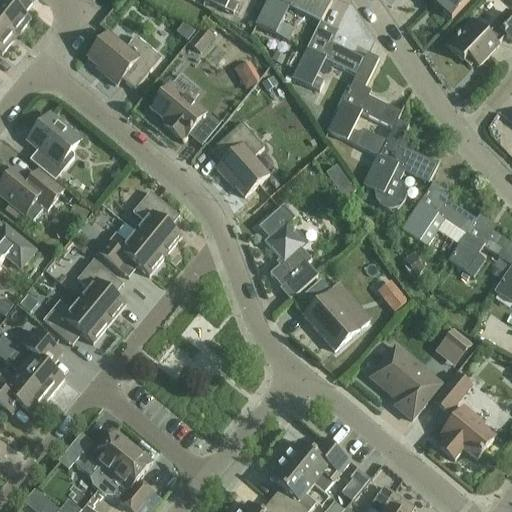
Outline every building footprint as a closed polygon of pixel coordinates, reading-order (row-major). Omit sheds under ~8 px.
[(0,0),(0,26),(16,40),(31,22),(25,17),(32,8),(22,0),(0,0)] [(207,0),(206,3),(232,16),(237,6),(227,1),(227,0),(269,0),(270,0),(270,1),(270,0),(207,0)] [(270,0),(256,28),(282,41),(288,44),(293,34),(288,31),(277,26),(286,8),(321,26),(329,9),(332,3),(325,0),(315,0),(315,2),(311,0),(270,0),(270,1),(270,0)] [(468,0),(435,0),(432,4),(451,22),(470,2),(468,0)] [(472,24),(447,50),(464,65),(468,60),(479,70),(498,49),(497,48),(505,39),(511,45),(511,20),(506,14),(485,36),(472,24)] [(0,56),(2,58),(16,40),(0,26),(0,56)] [(317,31),(292,82),(318,95),(323,85),(313,79),(322,62),(356,79),(357,79),(365,62),(364,62),(325,43),(328,37),(331,31),(320,26),(317,31)] [(201,32),(189,47),(200,56),(213,41),(212,42),(201,33),(202,33),(201,32)] [(108,36),(87,62),(105,77),(104,79),(116,89),(121,83),(135,94),(161,62),(135,40),(126,51),(108,36)] [(357,115),(392,132),(393,132),(397,124),(401,116),(361,96),(363,91),(364,91),(379,62),(367,56),(364,62),(365,62),(357,79),(356,79),(328,135),(378,160),(386,144),(362,132),(359,138),(349,133),(357,115)] [(244,66),(233,73),(246,93),(258,85),(261,82),(249,64),(245,67),(244,66)] [(171,88),(150,113),(171,130),(168,133),(182,144),(184,141),(185,142),(206,117),(171,88)] [(34,167),(55,185),(74,161),(74,157),(71,155),(80,144),(49,118),(28,144),(41,154),(41,159),(34,167)] [(364,188),(376,194),(375,197),(374,200),(374,204),(376,208),(379,211),(382,213),(386,214),(390,215),(393,214),(397,212),(400,210),(403,206),(404,203),(405,198),(404,193),(402,191),(400,188),(398,187),(404,174),(429,186),(437,169),(397,149),(400,144),(401,144),(408,129),(397,124),(393,132),(392,132),(386,144),(378,160),(364,188)] [(242,127),(211,154),(222,167),(216,172),(227,185),(229,183),(244,201),(269,179),(254,161),(264,152),(242,127)] [(336,169),(326,177),(340,197),(350,189),(336,169)] [(0,189),(0,198),(25,219),(33,225),(44,212),(47,214),(63,196),(37,175),(30,184),(14,172),(0,189)] [(433,187),(402,234),(426,250),(433,241),(436,236),(458,251),(466,239),(476,224),(476,223),(439,199),(443,194),(433,187)] [(136,236),(165,260),(181,241),(166,228),(175,217),(150,196),(133,216),(145,226),(136,236)] [(295,222),(283,209),(259,231),(269,243),(266,246),(283,266),(269,277),(281,291),(285,287),(296,299),(318,279),(315,276),(308,267),(311,264),(301,251),(304,248),(287,229),(295,222)] [(511,247),(486,230),(489,225),(479,218),(476,223),(476,224),(466,239),(458,251),(448,265),(473,281),(485,263),(479,260),(484,251),(511,270),(511,247)] [(0,267),(6,261),(21,273),(36,255),(11,234),(0,248),(0,247),(0,267)] [(149,280),(165,260),(136,236),(128,247),(116,237),(99,257),(124,278),(133,267),(149,280)] [(415,262),(409,261),(406,264),(415,277),(419,275),(420,269),(415,262)] [(40,275),(51,281),(58,268),(46,262),(40,275)] [(80,304),(109,328),(125,308),(110,296),(119,285),(94,263),(77,284),(89,294),(80,304)] [(511,270),(495,296),(511,307),(511,270)] [(303,320),(335,355),(359,333),(329,299),(332,296),(321,283),(300,301),(311,313),(303,320)] [(393,288),(380,298),(395,317),(408,307),(395,291),(393,288)] [(27,299),(19,309),(28,317),(37,307),(27,299)] [(0,304),(0,318),(4,321),(13,309),(5,303),(0,304)] [(93,348),(109,328),(80,304),(71,315),(59,305),(43,325),(68,346),(77,335),(93,348)] [(511,320),(489,311),(480,332),(511,345),(511,320)] [(64,383),(51,372),(62,358),(32,334),(5,366),(16,375),(49,402),(64,383)] [(453,335),(436,356),(455,371),(471,351),(453,335)] [(441,389),(395,351),(370,381),(398,405),(394,409),(412,424),(441,389)] [(0,408),(3,411),(12,418),(19,409),(33,420),(49,402),(16,375),(8,385),(0,378),(0,408)] [(471,390),(456,377),(433,405),(449,418),(471,390)] [(463,453),(476,464),(495,441),(482,430),(485,427),(473,418),(471,421),(461,413),(442,436),(447,441),(439,451),(454,464),(463,453)] [(99,493),(134,451),(115,435),(101,453),(91,445),(74,467),(90,480),(93,488),(99,493)] [(281,461),(313,488),(324,497),(350,466),(326,447),(316,459),(299,445),(292,454),(289,452),(281,461)] [(152,466),(134,451),(99,493),(105,498),(113,499),(128,511),(137,511),(152,495),(137,484),(152,466)] [(286,496),(275,508),(279,511),(311,511),(315,507),(305,498),(313,488),(281,461),(273,471),(276,473),(269,482),(286,496)] [(48,511),(66,511),(71,508),(42,482),(30,495),(48,511)] [(369,511),(407,511),(410,508),(383,490),(369,511)]
